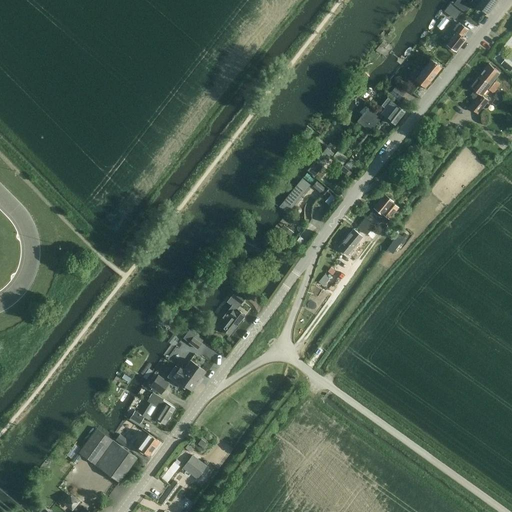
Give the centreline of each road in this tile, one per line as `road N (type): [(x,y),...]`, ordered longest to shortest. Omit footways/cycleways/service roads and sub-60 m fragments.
road 1 (unclassified): [(313,249),(509,0)]
road 2 (unclassified): [(505,511),(279,348)]
road 3 (unclassified): [(208,392),(313,249)]
road 4 (unclassified): [(120,511),(208,392)]
